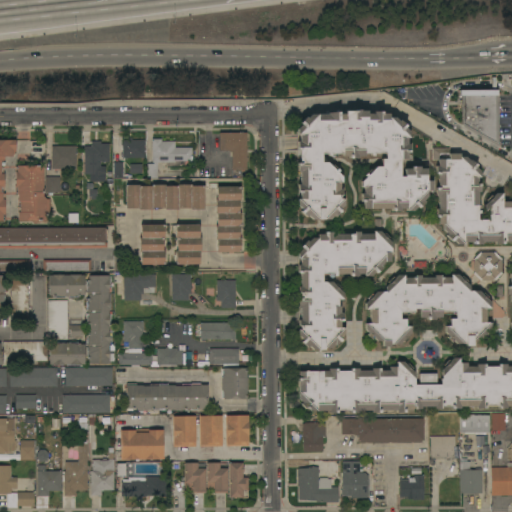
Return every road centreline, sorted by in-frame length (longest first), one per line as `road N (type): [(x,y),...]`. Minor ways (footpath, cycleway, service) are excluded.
road 1 (primary): [(0,61),(425,58)]
road 2 (residential): [(269,116),(271,511)]
road 3 (residential): [(0,117),(269,116)]
